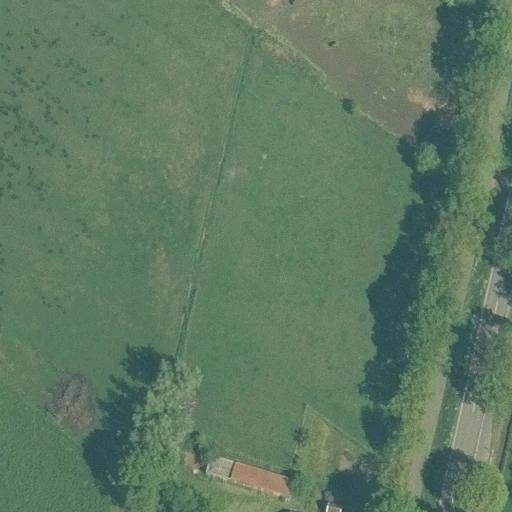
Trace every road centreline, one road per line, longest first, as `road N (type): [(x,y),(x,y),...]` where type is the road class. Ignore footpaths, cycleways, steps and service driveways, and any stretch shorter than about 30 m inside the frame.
road 1 (unclassified): [(511,31),(405,511)]
road 2 (secondary): [(450,511),(511,218)]
